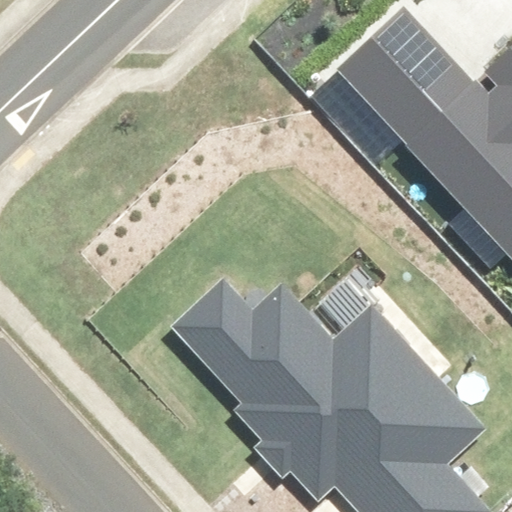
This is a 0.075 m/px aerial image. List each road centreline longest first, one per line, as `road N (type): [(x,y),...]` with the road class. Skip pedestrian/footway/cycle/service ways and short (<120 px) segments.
road 1 (residential): [(120,0),(0,113)]
road 2 (tertiary): [(0,397),(105,511)]
